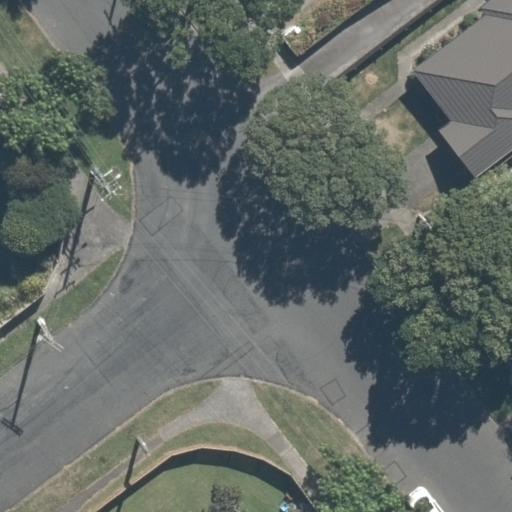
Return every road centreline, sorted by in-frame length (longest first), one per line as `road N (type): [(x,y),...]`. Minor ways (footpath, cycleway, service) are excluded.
road 1 (residential): [(476,511),(254,237)]
road 2 (residential): [(254,237),(0,434)]
road 3 (residential): [(254,237),(78,0)]
